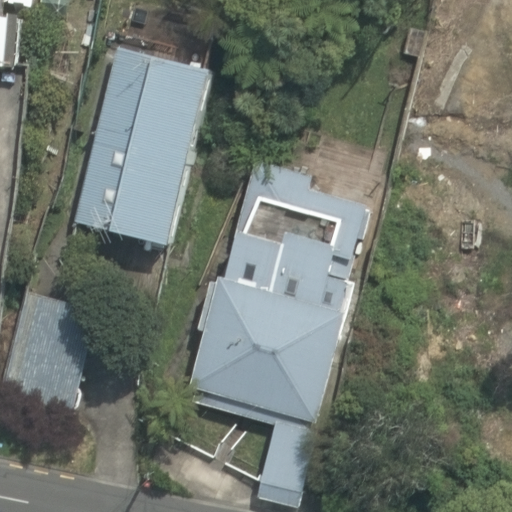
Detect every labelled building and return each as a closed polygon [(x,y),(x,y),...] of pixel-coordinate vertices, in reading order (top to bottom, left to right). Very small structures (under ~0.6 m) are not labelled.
[(511,0),(497,0),(489,36),(511,41),(511,0)] [(0,10),(0,64),(11,66),(16,12),(0,10)] [(215,61),(111,40),(75,222),(179,242),(215,61)] [(213,187),(168,393),(266,415),(249,496),(293,506),(360,200),(308,189),(312,170),(240,154),(232,192),(213,187)] [(91,304),(19,287),(0,368),(0,394),(66,410),(91,304)]
